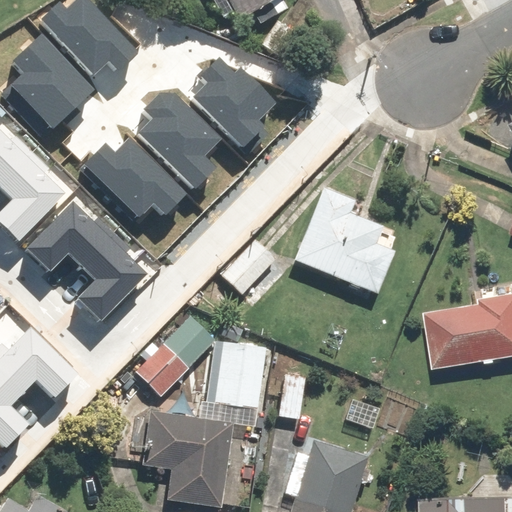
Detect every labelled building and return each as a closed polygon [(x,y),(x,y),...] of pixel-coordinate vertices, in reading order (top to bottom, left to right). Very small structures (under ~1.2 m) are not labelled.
[(54,1),(36,16),(86,73),(104,57),(112,66),(132,49),(88,0),(62,0),(57,5),(54,1)] [(218,0),(232,23),(274,0),(218,0)] [(299,38),(279,22),(259,47),(279,62),(299,38)] [(25,73),(1,93),(36,135),(56,118),(61,124),(76,111),(63,96),(79,83),(35,31),(8,53),(25,73)] [(236,74),(218,54),(205,66),(214,76),(195,93),(249,154),(274,132),(261,118),(278,103),(245,67),(236,74)] [(173,87),(168,81),(143,105),(153,115),(135,133),(192,191),(213,171),(199,157),(221,136),(173,87)] [(6,140),(0,133),(0,184),(34,151),(15,132),(6,140)] [(101,148),(76,171),(130,226),(151,206),(165,220),(186,199),(129,141),(111,158),(101,148)] [(0,224),(16,241),(62,196),(45,179),(53,170),(34,151),(0,184),(0,188),(12,200),(0,211),(0,224)] [(321,198),(296,256),(380,292),(406,234),(321,198)] [(90,218),(73,201),(27,246),(50,269),(68,251),(82,264),(118,229),(98,210),(90,218)] [(100,319),(146,274),(128,257),(137,248),(118,229),(82,264),(95,278),(77,296),(100,319)] [(221,281),(254,308),(283,275),(250,247),(221,281)] [(511,293),(427,305),(436,373),(511,362),(511,293)] [(134,371),(158,395),(213,342),(190,318),(134,371)] [(77,376),(32,330),(14,348),(6,339),(0,344),(0,371),(22,394),(36,380),(54,399),(77,376)] [(256,410),(263,348),(218,343),(210,405),(256,410)] [(0,445),(3,448),(26,426),(8,407),(22,394),(0,371),(0,445)] [(303,378),(283,377),(279,418),(299,420),(303,378)] [(352,399),(343,420),(375,433),(384,411),(352,399)] [(152,412),(143,465),(170,470),(166,498),(221,505),(231,425),(205,422),(205,421),(152,412)] [(313,439),(289,511),(348,511),(366,456),(313,439)] [(65,511),(40,495),(28,511),(23,511),(5,501),(0,508),(0,511),(65,511)] [(420,504),(420,511),(511,511),(511,500),(421,501),(421,504),(420,504)]
